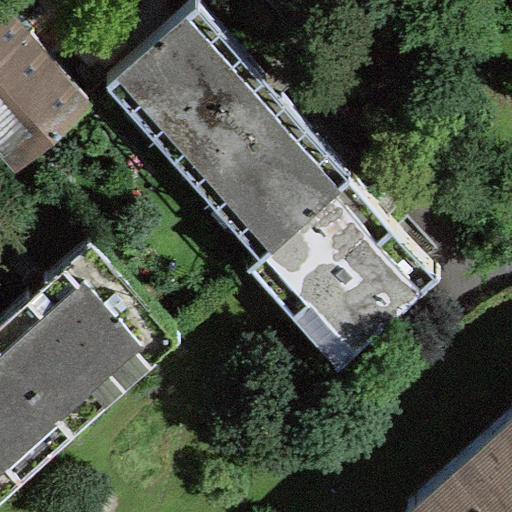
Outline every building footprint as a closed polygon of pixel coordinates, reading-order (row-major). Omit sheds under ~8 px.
[(28,24),(31,20),(15,0),(0,0),(0,130),(19,152),(86,92),(38,36),(28,24)] [(272,76),(204,0),(188,0),(108,72),(260,243),(349,164),(349,163),(272,76)] [(349,164),(260,243),(249,255),(335,351),(438,264),(382,202),(350,166),(349,164)] [(177,327),(90,229),(14,297),(0,309),(0,339),(72,420),(177,327)] [(0,485),(72,420),(0,339),(0,485)] [(511,511),(511,404),(407,498),(412,502),(421,511),(511,511)] [(421,511),(412,502),(400,511),(421,511)]
